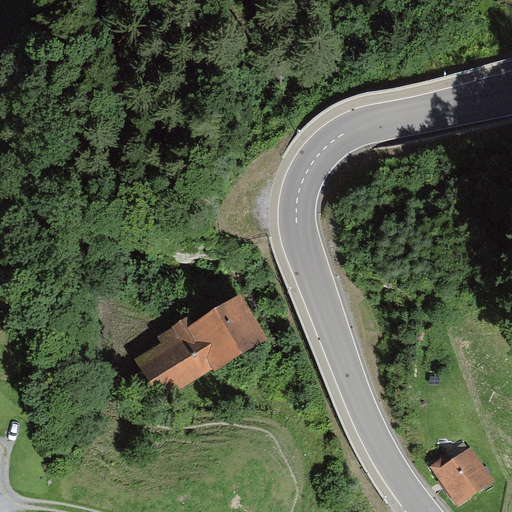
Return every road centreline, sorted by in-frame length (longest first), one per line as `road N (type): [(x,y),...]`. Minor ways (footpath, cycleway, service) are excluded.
road 1 (tertiary): [(511,96),(348,133),(315,161),(299,199),(306,258),(362,411),(426,511)]
road 2 (track): [(312,511),(312,451),(300,426),(269,403),(180,401)]
